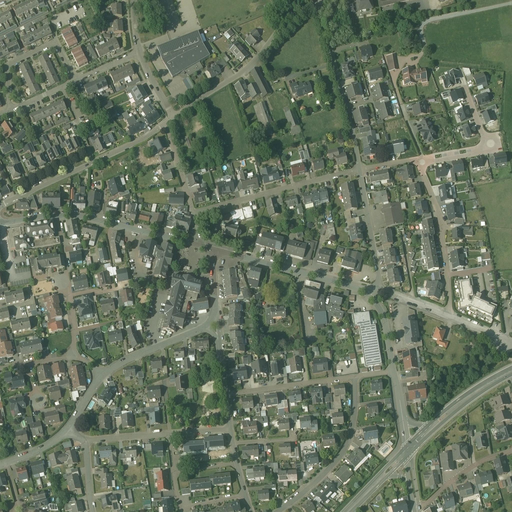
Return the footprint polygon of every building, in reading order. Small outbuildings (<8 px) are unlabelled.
[(38,7),(34,0),(32,0),(29,2),(33,9),(38,7)] [(370,0),(359,0),(356,1),(357,6),(358,12),(372,10),(370,0)] [(33,9),(29,2),(24,4),(27,12),(33,9)] [(27,12),(24,4),(19,7),(22,14),(27,12)] [(354,5),(347,6),(348,14),(355,13),(354,6),(354,5)] [(22,14),(19,7),(13,9),(17,17),(22,14)] [(7,22),(12,19),(8,12),(3,14),(7,22)] [(46,37),(51,34),(47,26),(42,29),(46,37)] [(46,37),(42,29),(37,32),(40,40),(46,37)] [(64,39),(72,34),(70,29),(61,34),(64,39)] [(210,57),(204,48),(203,45),(197,29),(156,46),(162,61),(172,79),(182,73),(185,71),(188,78),(203,69),(199,63),(210,57)] [(234,34),(230,30),(224,35),(227,40),(234,34)] [(246,42),(250,47),(253,44),(254,46),(259,42),(257,40),(260,37),(255,31),(251,34),(253,36),(246,42)] [(40,40),(37,32),(31,34),(35,42),(40,40)] [(35,42),(31,34),(26,37),(30,45),(35,42)] [(66,44),(75,39),(72,34),(64,39),(66,44)] [(219,35),(209,40),(211,44),(221,38),(219,35)] [(30,45),(26,37),(20,40),(24,48),(30,45)] [(69,49),(78,44),(75,39),(66,44),(69,49)] [(115,52),(120,49),(115,40),(110,43),(115,52)] [(242,58),(244,60),(248,57),(244,51),(238,44),(236,41),(232,45),(234,47),(234,48),(241,57),(240,57),(242,59),(242,58)] [(14,53),(20,50),(16,42),(10,45),(14,53)] [(115,52),(110,43),(105,45),(110,54),(115,52)] [(14,53),(10,45),(5,47),(9,55),(14,53)] [(110,54),(105,45),(100,47),(105,56),(110,54)] [(9,55),(5,47),(0,49),(0,50),(4,58),(9,55)] [(105,56),(100,47),(95,49),(100,59),(105,56)] [(370,47),(360,50),(360,52),(362,59),(363,59),(372,56),(370,47)] [(241,57),(234,48),(230,51),(236,58),(241,63),(244,60),(242,58),(242,59),(240,57),(241,57)] [(73,58),(82,53),(80,49),(71,53),(73,58)] [(76,63),(85,58),(82,53),(73,58),(76,63)] [(226,63),(229,61),(223,53),(220,56),(226,63)] [(41,66),(50,62),(47,55),(38,59),(41,66)] [(394,56),(388,57),(390,71),(397,70),(394,56)] [(78,68),(87,63),(85,58),(76,63),(78,68)] [(53,69),(50,62),(41,66),(44,73),(53,69)] [(207,72),(208,72),(212,79),(221,73),(219,71),(222,69),(218,62),(212,66),(213,68),(207,72)] [(350,63),(342,66),(343,71),(344,75),(344,74),(346,80),(354,77),(350,63)] [(22,75),(31,71),(27,64),(19,68),(22,75)] [(134,75),(133,72),(130,66),(125,68),(129,78),(134,75)] [(129,78),(125,68),(120,71),(124,80),(129,78)] [(56,76),(53,69),(44,73),(48,80),(56,76)] [(264,80),(258,69),(251,72),(256,84),(247,88),(250,94),(249,94),(252,99),(261,95),(262,98),(271,94),(264,80)] [(380,69),(368,72),(369,75),(367,76),(369,83),(376,81),(376,80),(383,78),(380,69)] [(412,70),(403,71),(405,86),(415,84),(415,82),(413,72),(412,70)] [(423,70),(413,72),(415,82),(425,80),(423,70)] [(34,78),(31,71),(22,75),(25,81),(34,78)] [(124,80),(120,71),(115,73),(119,82),(124,80)] [(453,81),(454,81),(461,79),(458,72),(454,71),(450,73),(451,75),(453,81)] [(119,82),(115,73),(110,75),(114,85),(119,82)] [(483,74),(473,78),(476,87),(482,85),(483,88),(488,86),(483,74)] [(451,75),(441,79),(445,88),(448,87),(448,88),(452,86),(455,84),(454,81),(453,81),(451,75)] [(59,83),(56,76),(48,80),(51,87),(59,83)] [(37,85),(34,78),(25,81),(29,88),(37,85)] [(103,90),(108,87),(103,78),(98,81),(103,90)] [(103,90),(98,81),(93,83),(98,92),(103,90)] [(243,82),(234,87),(240,99),(243,97),(245,100),(248,98),(247,96),(249,94),(250,94),(247,88),(243,82)] [(89,85),(93,94),(98,92),(93,83),(89,85)] [(296,84),(290,87),(292,94),(296,92),(295,91),(298,90),(297,88),(296,84)] [(309,84),(297,88),(298,90),(295,91),(296,92),(298,97),(303,94),(303,95),(304,95),(306,95),(307,94),(306,92),(311,90),(309,84)] [(40,91),(37,85),(29,88),(32,95),(40,91)] [(93,94),(89,85),(83,88),(88,97),(93,94)] [(385,86),(373,89),(374,95),(386,92),(385,86)] [(133,92),(136,97),(145,93),(144,91),(143,88),(142,88),(142,87),(136,91),(134,88),(129,91),(131,94),(133,92)] [(352,89),(346,91),(347,96),(359,92),(358,87),(352,89)] [(444,100),(451,97),(450,95),(451,94),(450,91),(441,94),(444,100)] [(450,95),(451,97),(453,104),(463,100),(460,91),(451,94),(450,95)] [(359,92),(347,96),(349,101),(355,99),(361,97),(359,92)] [(386,92),(374,95),(376,101),(388,98),(386,92)] [(145,94),(145,93),(136,97),(139,103),(137,104),(138,107),(141,105),(143,104),(142,101),(148,98),(147,97),(147,96),(146,93),(145,94)] [(475,98),(478,106),(489,102),(486,95),(486,94),(481,96),(475,98)] [(61,113),(67,110),(63,101),(57,104),(61,113)] [(141,105),(144,108),(154,121),(159,117),(154,111),(152,112),(145,103),(143,104),(141,105)] [(270,117),(269,118),(264,103),(258,105),(269,136),(275,134),(270,117)] [(61,113),(57,104),(51,107),(55,115),(61,113)] [(390,105),(378,108),(380,115),(392,111),(390,105)] [(420,106),(414,107),(415,117),(426,115),(424,106),(424,105),(420,106)] [(455,115),(458,114),(457,112),(463,110),(462,106),(453,110),(455,115)] [(55,115),(51,107),(46,109),(50,118),(55,115)] [(149,126),(154,121),(144,108),(141,111),(146,117),(144,119),(149,126)] [(50,118),(46,109),(40,112),(44,120),(50,118)] [(458,114),(461,122),(469,119),(468,116),(469,116),(468,112),(467,113),(466,109),(463,110),(457,112),(458,114)] [(365,111),(353,115),(354,120),(366,117),(365,111)] [(392,111),(380,115),(382,121),(394,117),(392,111)] [(44,120),(40,112),(35,114),(39,123),(44,120)] [(285,115),(291,130),(299,127),(294,112),(291,113),(285,115)] [(486,125),(494,122),(490,112),(488,113),(482,115),(486,125)] [(131,136),(137,134),(130,118),(129,119),(127,113),(122,115),(125,121),(126,120),(130,127),(127,129),(128,131),(131,135),(131,136)] [(39,123),(35,114),(29,117),(33,125),(39,123)] [(143,124),(141,120),(138,121),(139,123),(137,124),(136,122),(133,117),(130,118),(137,134),(143,131),(140,125),(143,124)] [(366,117),(354,120),(356,125),(362,123),(368,121),(366,117)] [(428,121),(421,124),(424,131),(431,128),(428,121)] [(1,126),(5,132),(2,134),(6,140),(16,133),(18,132),(15,128),(13,129),(8,122),(1,126)] [(475,135),(474,132),(475,132),(474,129),(473,129),(472,126),(463,129),(466,139),(475,135)] [(424,131),(421,132),(424,141),(428,139),(429,143),(436,141),(434,137),(435,136),(432,128),(431,128),(424,131)] [(19,144),(27,135),(22,130),(14,140),(19,144)] [(98,150),(99,153),(106,150),(104,146),(106,145),(110,143),(110,144),(114,142),(111,134),(101,138),(102,142),(100,144),(100,145),(101,148),(98,150)] [(61,145),(63,149),(67,147),(70,153),(75,151),(71,141),(65,144),(65,142),(64,143),(63,142),(61,136),(58,138),(61,145)] [(51,148),(57,159),(62,157),(59,151),(63,149),(61,145),(57,137),(54,138),(56,144),(55,144),(56,146),(51,148)] [(100,137),(93,140),(95,144),(94,145),(96,150),(98,150),(101,148),(100,145),(100,144),(102,142),(101,138),(100,138),(100,137)] [(368,140),(363,141),(365,151),(373,149),(372,146),(376,145),(375,142),(376,142),(375,138),(368,140)] [(76,139),(71,141),(75,151),(80,148),(76,139)] [(161,139),(154,142),(159,152),(166,149),(161,139)] [(399,143),(392,145),(393,146),(394,155),(394,156),(400,155),(400,154),(403,153),(402,146),(404,146),(403,141),(399,142),(399,143)] [(3,155),(13,150),(10,145),(9,142),(4,144),(3,142),(0,143),(0,148),(0,149),(3,155)] [(35,152),(31,143),(27,146),(31,154),(35,152)] [(51,162),(57,159),(51,148),(49,149),(49,151),(47,152),(51,162)] [(373,149),(365,151),(364,151),(364,154),(363,154),(365,161),(369,160),(369,157),(376,156),(375,149),(373,149)] [(336,152),(330,153),(332,161),(335,160),(337,167),(347,164),(345,155),(338,157),(336,152)] [(14,153),(9,156),(10,160),(12,159),(14,162),(18,160),(14,153)] [(46,164),(42,155),(41,156),(41,155),(37,156),(38,157),(36,158),(40,167),(41,168),(44,166),(44,165),(46,164)] [(505,155),(493,157),(494,158),(495,165),(506,163),(505,155)] [(482,168),(483,168),(482,162),(481,159),(480,160),(480,159),(477,160),(471,161),(472,170),(482,168)] [(35,169),(31,160),(25,163),(26,164),(25,164),(26,168),(27,167),(29,172),(31,171),(32,172),(35,171),(35,170),(35,169)] [(322,161),(312,163),(314,171),(324,169),(322,161)] [(454,174),(463,172),(461,162),(452,164),(453,169),(454,174)] [(302,165),(291,168),(293,177),(297,176),(297,174),(304,172),(302,165)] [(20,176),(16,166),(13,167),(13,166),(9,168),(9,169),(9,170),(8,170),(10,174),(11,174),(14,179),(16,178),(17,179),(20,178),(20,177),(20,176)] [(411,167),(403,169),(403,170),(398,171),(398,176),(403,175),(404,180),(412,179),(411,174),(413,174),(411,167)] [(438,168),(435,169),(436,178),(446,176),(445,171),(444,167),(441,167),(438,167),(438,168)] [(166,173),(165,169),(161,170),(162,174),(164,182),(173,179),(170,172),(166,173)] [(264,185),(274,182),(271,170),(261,173),(264,185)] [(387,172),(378,173),(380,183),(389,181),(388,172),(387,172)] [(378,173),(369,175),(371,184),(380,183),(378,173)] [(247,174),(244,175),(240,176),(241,181),(240,181),(243,190),(247,189),(248,189),(248,188),(254,187),(255,187),(258,186),(256,177),(247,179),(246,175),(247,175),(247,174)] [(195,176),(188,178),(191,187),(199,185),(198,182),(199,181),(198,179),(197,179),(196,176),(196,175),(195,176)] [(115,181),(108,183),(110,188),(111,190),(122,187),(120,180),(119,180),(115,181)] [(231,181),(224,183),(227,194),(234,192),(231,181)] [(224,183),(217,185),(220,196),(227,194),(224,183)] [(341,187),(344,199),(354,198),(352,185),(341,187)] [(0,198),(1,198),(1,197),(10,193),(6,186),(0,189),(0,198)] [(418,187),(410,188),(411,192),(410,193),(412,199),(421,197),(419,186),(418,187)] [(438,188),(440,195),(451,193),(450,186),(438,188)] [(71,187),(59,187),(59,196),(60,196),(60,202),(70,202),(70,200),(70,191),(71,187)] [(122,187),(111,190),(112,192),(111,192),(112,197),(119,195),(124,193),(122,187)] [(325,190),(318,192),(320,202),(328,200),(327,194),(326,190),(325,190)] [(43,192),(33,197),(33,198),(36,206),(38,205),(43,205),(43,196),(43,193),(43,192)] [(198,194),(194,195),(196,204),(206,202),(205,198),(206,198),(205,193),(205,192),(198,194)] [(318,192),(310,194),(313,204),(320,202),(318,192)] [(386,192),(373,195),(375,205),(383,203),(388,202),(386,192)] [(440,195),(441,202),(453,200),(451,193),(440,195)] [(101,195),(89,194),(88,205),(87,210),(99,212),(101,195)] [(303,195),(302,196),(303,200),(305,206),(313,204),(310,194),(303,195)] [(43,196),(43,205),(43,208),(50,208),(53,208),(60,208),(60,202),(60,196),(59,196),(43,196)] [(176,196),(170,196),(169,205),(183,206),(184,196),(176,196)] [(291,199),(286,200),(288,208),(298,206),(296,197),(291,199)] [(33,198),(27,201),(27,199),(25,200),(25,202),(22,202),(20,202),(19,202),(15,204),(15,210),(19,210),(30,210),(38,210),(36,206),(33,198)] [(354,198),(344,199),(346,212),(350,211),(357,210),(354,198)] [(275,200),(266,203),(270,217),(279,215),(277,206),(276,200),(275,200)] [(118,205),(112,203),(111,204),(109,204),(108,207),(106,214),(115,216),(118,205)] [(383,207),(384,209),(382,210),(381,211),(382,214),(383,215),(385,214),(386,223),(399,220),(396,204),(388,206),(383,207)] [(399,220),(386,223),(387,228),(388,228),(403,224),(399,204),(396,204),(399,220)] [(416,206),(415,206),(417,213),(418,213),(418,216),(428,214),(427,209),(426,209),(426,206),(426,204),(416,206)] [(446,207),(447,214),(460,212),(459,205),(446,207)] [(256,206),(229,213),(230,218),(231,218),(232,220),(231,220),(232,225),(233,225),(234,229),(237,230),(239,223),(254,219),(252,212),(257,211),(256,206)] [(134,214),(128,212),(126,219),(135,221),(137,215),(134,214)] [(447,214),(449,221),(461,219),(460,212),(447,214)] [(150,217),(141,214),(139,220),(149,223),(150,217)] [(163,218),(155,215),(153,224),(161,226),(163,218)] [(183,219),(176,216),(174,223),(172,229),(179,231),(188,233),(191,221),(190,220),(183,219)] [(352,220),(347,221),(348,229),(350,229),(349,228),(356,227),(355,219),(352,220)] [(76,221),(67,223),(70,238),(71,238),(79,236),(76,221)] [(426,223),(422,224),(423,230),(433,229),(432,222),(426,223)] [(52,223),(20,228),(22,238),(15,240),(16,249),(17,253),(27,251),(31,250),(30,249),(60,244),(59,238),(55,239),(52,223)] [(98,230),(84,226),(81,235),(92,238),(91,242),(95,243),(98,230)] [(234,229),(225,226),(224,226),(224,229),(222,228),(222,231),(223,232),(222,234),(222,235),(235,238),(235,239),(236,239),(236,238),(236,237),(238,237),(240,236),(241,234),(240,232),(238,232),(238,230),(239,230),(238,230),(237,230),(234,229)] [(356,227),(349,228),(350,229),(352,243),(362,241),(360,227),(356,227)] [(22,238),(20,228),(7,231),(8,235),(10,250),(16,249),(15,240),(22,238)] [(433,229),(423,230),(424,237),(432,236),(434,235),(433,229)] [(460,230),(452,231),(453,240),(461,240),(460,230)] [(381,233),(380,233),(382,240),(392,238),(391,231),(381,233)] [(121,236),(113,234),(111,243),(112,243),(118,245),(119,245),(121,236)] [(268,236),(263,235),(262,239),(260,246),(265,247),(265,248),(268,236)] [(79,236),(71,238),(73,245),(80,243),(79,236)] [(268,236),(265,248),(270,249),(273,237),(268,236)] [(424,237),(422,238),(424,245),(433,243),(432,236),(424,237)] [(278,239),(273,237),(270,249),(275,250),(278,238),(278,239)] [(283,240),(278,239),(278,238),(275,250),(280,251),(282,244),(283,240)] [(392,238),(382,240),(383,246),(391,245),(393,244),(392,238)] [(311,244),(305,243),(304,246),(306,247),(303,259),(309,261),(312,251),(315,251),(317,243),(311,241),(311,244)] [(295,244),(289,242),(286,255),(303,259),(306,247),(304,246),(299,245),(295,244)] [(118,245),(112,243),(115,261),(121,260),(118,245)] [(148,244),(147,245),(146,247),(146,248),(145,248),(145,249),(145,250),(145,251),(144,254),(144,255),(144,256),(143,257),(143,258),(144,258),(144,259),(145,259),(146,259),(148,259),(148,260),(149,260),(150,260),(151,260),(152,261),(152,260),(153,259),(153,258),(156,248),(156,247),(155,246),(156,246),(155,246),(156,245),(155,245),(155,244),(154,244),(153,244),(152,244),(152,243),(151,244),(150,243),(149,244),(148,244)] [(433,243),(424,245),(425,251),(435,249),(433,243)] [(173,249),(162,246),(161,250),(156,248),(153,258),(159,259),(154,277),(165,280),(167,272),(168,268),(170,268),(173,257),(171,257),(173,249)] [(106,248),(99,249),(101,263),(108,262),(106,248)] [(435,249),(425,251),(426,258),(436,256),(435,249)] [(325,251),(320,250),(317,263),(328,266),(331,255),(325,253),(325,251)] [(363,256),(346,251),(344,259),(343,259),(342,264),(341,268),(358,272),(363,256)] [(384,253),(385,260),(394,258),(393,251),(392,251),(384,253)] [(80,252),(69,254),(71,264),(76,263),(76,262),(82,261),(80,252)] [(463,267),(464,267),(462,252),(454,253),(450,254),(453,269),(457,268),(463,267)] [(57,255),(39,258),(40,261),(35,262),(34,262),(35,267),(36,273),(42,272),(41,269),(58,266),(59,269),(65,268),(63,257),(57,258),(57,255)] [(436,256),(426,258),(427,265),(437,263),(436,256)] [(394,258),(385,260),(386,266),(394,265),(396,265),(394,258)] [(437,263),(427,265),(428,271),(438,269),(437,263)] [(241,266),(238,267),(236,269),(235,268),(231,269),(230,270),(230,272),(235,271),(235,280),(238,280),(244,279),(241,266)] [(261,272),(251,269),(248,279),(249,279),(253,280),(259,282),(261,272)] [(388,272),(387,272),(389,279),(398,277),(396,270),(388,272)] [(230,272),(224,272),(222,272),(224,287),(235,286),(234,284),(238,284),(238,280),(235,280),(235,271),(230,272)] [(108,273),(98,275),(101,288),(103,287),(104,288),(105,288),(106,286),(111,286),(109,278),(108,273)] [(440,273),(431,273),(432,282),(440,281),(440,273)] [(182,278),(174,276),(171,288),(173,289),(170,304),(167,303),(164,314),(167,315),(163,330),(174,333),(176,327),(183,329),(186,317),(185,317),(186,313),(189,302),(192,302),(196,301),(198,295),(199,295),(202,284),(194,282),(194,280),(188,279),(182,277),(182,278)] [(86,277),(79,278),(82,289),(88,288),(87,284),(86,278),(86,277)] [(398,277),(389,279),(390,286),(392,285),(399,284),(399,283),(398,277)] [(79,278),(73,279),(73,280),(74,286),(75,291),(82,289),(79,278)] [(244,279),(238,280),(238,284),(234,284),(235,286),(235,289),(236,289),(241,288),(246,287),(244,279)] [(470,283),(470,281),(458,282),(457,281),(454,282),(455,285),(457,284),(458,290),(456,290),(456,293),(459,293),(460,302),(461,302),(461,304),(458,304),(459,308),(461,308),(468,310),(468,311),(474,314),(473,316),(476,317),(477,315),(482,317),(481,319),(483,320),(485,318),(489,320),(488,322),(491,324),(493,321),(491,320),(496,309),(494,308),(493,310),(491,309),(492,307),(486,305),(485,307),(484,306),(484,304),(479,302),(481,297),(477,295),(475,300),(473,299),(471,303),(469,303),(468,298),(473,297),(472,293),(470,293),(470,292),(472,292),(470,285),(468,285),(468,284),(470,283)] [(321,286),(306,282),(304,287),(305,287),(319,291),(321,286)] [(443,286),(432,283),(428,297),(439,300),(443,286)] [(235,286),(224,287),(225,299),(238,298),(236,289),(235,289),(235,286)] [(246,287),(241,288),(244,300),(250,299),(246,287)] [(319,291),(305,287),(303,295),(304,295),(304,296),(307,297),(307,299),(316,302),(318,295),(319,291)] [(18,294),(9,295),(9,294),(4,295),(7,306),(25,302),(22,291),(18,292),(18,294)] [(130,291),(121,293),(122,299),(123,304),(124,304),(132,302),(130,291)] [(343,297),(332,294),(330,302),(340,305),(341,305),(343,297)] [(84,305),(91,304),(91,302),(93,302),(91,295),(83,297),(84,305)] [(324,296),(318,295),(316,302),(307,299),(307,297),(306,299),(307,299),(305,305),(314,307),(314,314),(315,327),(327,325),(325,306),(324,296)] [(50,299),(47,300),(48,303),(49,307),(47,307),(59,304),(58,298),(50,299)] [(196,301),(192,302),(194,312),(209,309),(207,299),(196,301)] [(113,300),(100,303),(103,314),(107,313),(107,312),(115,310),(113,300)] [(340,305),(330,302),(329,307),(330,316),(338,318),(339,314),(335,313),(336,309),(335,309),(336,308),(339,308),(340,305)] [(59,304),(47,307),(49,314),(61,311),(60,311),(59,311),(58,305),(59,305),(59,304)] [(93,318),(92,315),(94,315),(91,304),(84,305),(78,307),(80,317),(84,317),(84,320),(93,318)] [(36,305),(24,308),(25,313),(37,311),(36,305)] [(285,308),(271,309),(272,318),(281,317),(282,318),(286,317),(285,312),(286,312),(286,310),(285,310),(285,308)] [(414,312),(407,309),(409,320),(415,320),(414,312)] [(8,310),(2,311),(2,312),(0,312),(0,321),(10,319),(8,310)] [(61,311),(49,314),(50,313),(51,320),(52,320),(55,319),(62,318),(61,311)] [(369,312),(362,314),(361,313),(352,315),(354,329),(359,328),(371,326),(369,312)] [(24,322),(16,324),(15,323),(11,324),(13,334),(31,330),(29,320),(24,321),(24,322)] [(409,320),(404,321),(405,324),(404,324),(404,327),(405,327),(405,330),(404,330),(405,336),(406,336),(407,339),(406,339),(406,342),(407,342),(407,345),(413,344),(418,343),(418,342),(415,320),(409,320)] [(54,326),(51,326),(51,327),(52,333),(63,331),(61,324),(54,326)] [(371,326),(359,328),(362,348),(378,345),(376,325),(371,326)] [(134,328),(127,330),(129,338),(129,340),(136,336),(134,328)] [(445,332),(437,330),(435,334),(433,333),(431,337),(434,338),(433,339),(438,340),(441,342),(441,341),(445,332)] [(121,332),(108,334),(110,344),(123,341),(121,332)] [(96,334),(84,337),(86,346),(90,345),(91,350),(99,348),(98,342),(96,335),(96,334)] [(136,336),(129,340),(133,348),(140,344),(136,336)] [(208,340),(195,341),(196,350),(209,348),(208,340)] [(40,341),(33,343),(36,353),(38,353),(42,352),(42,349),(40,342),(40,341)] [(33,344),(30,344),(28,343),(26,344),(28,355),(36,353),(33,343),(33,344)] [(7,344),(0,346),(0,352),(11,350),(10,344),(7,344)] [(26,345),(19,346),(20,347),(21,354),(22,357),(26,356),(26,355),(28,355),(26,344),(25,344),(26,345)] [(378,345),(362,348),(364,368),(381,365),(378,345)] [(11,350),(0,352),(0,354),(1,359),(5,358),(13,356),(11,350)] [(184,350),(175,350),(176,358),(185,357),(184,350)] [(299,355),(294,355),(295,360),(290,360),(291,374),(301,372),(299,358),(299,355)] [(156,360),(151,361),(152,370),(162,369),(161,360),(156,360)] [(326,360),(313,362),(314,366),(312,366),(313,368),(312,368),(313,369),(314,374),(320,373),(320,372),(327,371),(326,362),(326,360)] [(265,362),(258,363),(260,375),(267,374),(265,362)] [(251,364),(253,376),(260,375),(258,363),(251,364)] [(282,375),(283,375),(283,369),(282,363),(276,364),(276,366),(272,366),(273,376),(278,376),(278,375),(280,375),(282,375)] [(62,364),(55,366),(55,369),(57,376),(64,374),(62,364)] [(48,367),(38,369),(40,381),(51,379),(51,377),(48,377),(46,368),(49,368),(48,367)] [(73,369),(70,370),(72,376),(83,374),(82,367),(73,369)] [(239,369),(240,381),(247,380),(245,368),(239,369)] [(134,369),(124,370),(125,378),(135,377),(134,369)] [(232,370),(234,382),(240,381),(239,369),(232,370)] [(83,374),(72,376),(73,379),(72,379),(73,383),(84,380),(83,374)] [(12,379),(12,381),(13,387),(10,387),(11,391),(16,390),(15,389),(25,387),(23,377),(12,379)] [(183,379),(175,380),(175,384),(176,391),(184,390),(183,379)] [(84,380),(73,383),(74,383),(74,386),(74,389),(86,387),(84,380)] [(381,382),(371,383),(372,392),(375,391),(382,390),(381,382)] [(344,387),(334,388),(335,397),(339,397),(345,396),(344,387)] [(59,388),(49,390),(51,401),(61,398),(59,388)] [(159,388),(147,389),(148,399),(159,398),(159,396),(158,396),(158,394),(160,393),(159,388)] [(110,391),(106,389),(99,400),(107,405),(114,394),(110,392),(110,391)] [(317,391),(311,392),(312,401),(318,400),(322,399),(321,390),(317,391)] [(299,393),(289,395),(290,403),(291,403),(294,402),(294,403),(301,402),(299,393)] [(502,398),(494,401),(496,409),(503,407),(509,405),(505,395),(502,396),(502,398)] [(276,396),(265,398),(266,407),(278,406),(276,396)] [(339,397),(335,397),(333,397),(335,410),(338,410),(341,410),(339,397)] [(16,400),(9,401),(11,411),(14,410),(16,416),(23,414),(22,409),(26,408),(24,398),(23,398),(16,400)] [(252,400),(242,401),(243,410),(253,408),(252,400)] [(64,405),(55,407),(56,412),(58,412),(58,415),(66,413),(64,405)] [(377,405),(367,406),(367,411),(368,411),(368,415),(369,415),(371,415),(378,413),(377,405)] [(53,413),(44,415),(46,421),(47,425),(48,425),(53,424),(52,423),(59,422),(58,420),(59,419),(58,415),(58,412),(56,412),(53,413)] [(497,415),(495,416),(497,424),(503,422),(510,420),(507,412),(505,412),(497,415)] [(127,416),(127,415),(122,416),(123,428),(133,428),(132,415),(127,416)] [(150,416),(151,426),(160,425),(159,415),(154,415),(150,416)] [(338,416),(332,416),(333,425),(337,424),(337,425),(343,424),(342,415),(338,416)] [(109,417),(99,418),(100,430),(110,429),(109,417)] [(250,419),(243,420),(245,429),(252,428),(250,419)] [(310,419),(300,420),(300,429),(311,428),(311,432),(317,431),(316,423),(310,424),(310,419)] [(288,422),(278,423),(279,432),(289,431),(289,424),(288,422)] [(40,424),(35,426),(34,425),(33,425),(31,425),(33,436),(42,434),(40,424)] [(252,428),(245,429),(246,438),(261,437),(260,430),(252,431),(252,428)] [(376,428),(362,430),(364,441),(378,439),(376,428)] [(505,429),(501,431),(501,433),(496,435),(496,436),(496,437),(495,437),(495,438),(496,439),(497,439),(498,441),(503,439),(504,441),(511,438),(511,434),(510,428),(505,429)] [(26,432),(16,434),(18,444),(28,441),(26,432)] [(328,438),(322,439),(323,446),(329,446),(330,447),(335,447),(334,437),(328,438)] [(204,442),(205,450),(224,448),(223,438),(204,439),(204,442)] [(484,438),(477,439),(478,444),(476,444),(478,449),(486,448),(484,438)] [(205,450),(204,442),(183,444),(184,455),(186,455),(205,453),(205,450)] [(162,444),(151,445),(152,455),(157,454),(156,453),(163,452),(162,444)] [(370,444),(363,445),(360,448),(363,450),(366,453),(370,447),(370,444)] [(290,446),(280,447),(280,455),(292,454),(292,450),(290,450),(290,446)] [(464,446),(453,447),(454,461),(457,461),(458,462),(462,462),(463,461),(462,460),(466,460),(466,459),(467,459),(466,454),(467,454),(466,450),(466,447),(465,447),(464,446)] [(111,448),(99,449),(100,459),(110,458),(110,465),(115,464),(115,458),(116,458),(115,451),(111,452),(111,448)] [(258,448),(247,449),(248,457),(254,457),(254,458),(259,458),(258,448)] [(135,449),(125,450),(126,455),(126,460),(127,459),(136,459),(135,449)] [(361,453),(357,449),(354,452),(355,453),(353,455),(360,462),(365,457),(361,453)] [(366,453),(363,450),(361,453),(365,457),(366,458),(369,455),(366,453)] [(74,452),(66,454),(66,455),(59,456),(61,463),(68,462),(69,466),(77,464),(74,452)] [(59,454),(50,457),(53,467),(61,465),(61,463),(59,456),(59,454)] [(316,455),(305,457),(307,466),(318,464),(316,455)] [(360,462),(353,455),(350,457),(347,460),(351,463),(355,467),(360,462)] [(452,457),(443,458),(444,471),(453,471),(452,457)] [(504,459),(494,461),(497,471),(506,469),(504,459)] [(36,463),(39,474),(44,472),(41,461),(36,463)] [(39,474),(36,463),(30,464),(33,475),(39,474)] [(345,466),(335,476),(341,482),(347,476),(349,478),(353,474),(345,466)] [(25,468),(16,470),(19,481),(26,479),(25,474),(26,473),(25,468)] [(264,469),(253,470),(254,479),(265,478),(264,469)] [(111,475),(107,475),(106,470),(100,470),(100,471),(95,472),(96,475),(101,475),(102,489),(107,489),(107,488),(112,488),(111,482),(112,482),(111,475)] [(296,472),(287,473),(288,483),(292,482),(292,481),(296,481),(296,482),(297,482),(296,472)] [(435,472),(424,474),(425,479),(429,478),(430,486),(438,485),(437,475),(440,475),(440,474),(437,474),(437,472),(435,472)] [(490,472),(479,475),(479,476),(481,485),(482,485),(493,482),(491,478),(492,476),(491,474),(490,473),(490,472)] [(287,473),(278,474),(279,483),(284,483),(283,482),(287,482),(287,483),(288,483),(287,473)] [(161,474),(157,474),(157,475),(157,483),(158,483),(168,483),(167,474),(161,474)] [(210,480),(211,487),(231,485),(230,475),(209,477),(210,480)] [(73,477),(67,478),(69,486),(70,492),(81,489),(80,484),(80,485),(78,477),(77,476),(73,477)] [(210,480),(190,483),(191,493),(211,490),(211,487),(210,480)] [(342,484),(337,480),(333,484),(338,489),(342,484)] [(330,496),(336,490),(329,482),(322,489),(330,496)] [(168,483),(158,483),(159,492),(169,491),(168,483)] [(469,484),(457,488),(460,499),(472,496),(472,497),(473,496),(471,488),(470,484),(469,484)] [(477,486),(471,488),(473,496),(479,495),(477,486)] [(324,502),(330,496),(322,489),(316,495),(324,502)] [(264,490),(265,492),(258,493),(258,501),(269,501),(268,492),(267,492),(267,490),(264,490)] [(127,491),(121,492),(123,501),(126,501),(126,502),(128,501),(131,500),(130,494),(128,495),(127,491)] [(43,493),(33,495),(34,502),(45,499),(43,493)] [(451,494),(442,497),(445,506),(444,506),(445,509),(449,508),(454,506),(455,506),(452,499),(451,494)] [(115,497),(109,498),(109,497),(101,499),(104,509),(111,507),(118,506),(117,501),(116,501),(115,497)] [(45,499),(34,502),(36,508),(47,505),(45,499)] [(80,502),(71,505),(72,510),(73,510),(73,511),(81,511),(83,511),(80,502)] [(172,511),(172,502),(162,503),(163,511),(172,511)] [(310,502),(302,508),(304,511),(311,511),(315,509),(312,506),(311,504),(310,502)] [(404,502),(398,504),(400,511),(407,511),(406,506),(405,502),(404,502)] [(478,511),(480,504),(474,502),(471,511),(478,511)] [(239,503),(232,504),(232,505),(233,511),(240,511),(239,506),(239,503)]
